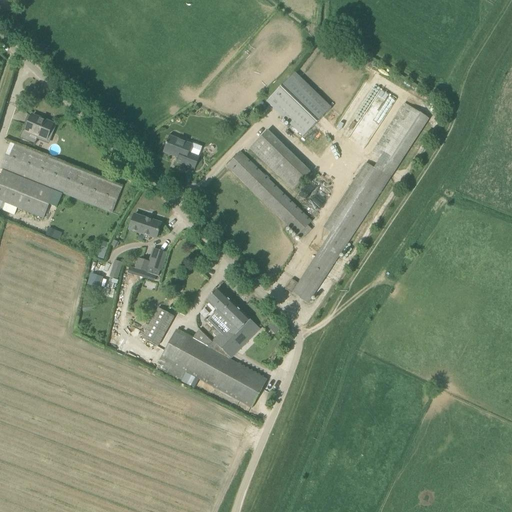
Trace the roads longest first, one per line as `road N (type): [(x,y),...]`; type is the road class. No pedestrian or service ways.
road 1 (unclassified): [(237,511),(301,347),(299,327),(0,38)]
road 2 (track): [(454,103),(452,125),(402,205),(323,324),(302,335)]
road 3 (track): [(331,0),(329,28),(454,103)]
